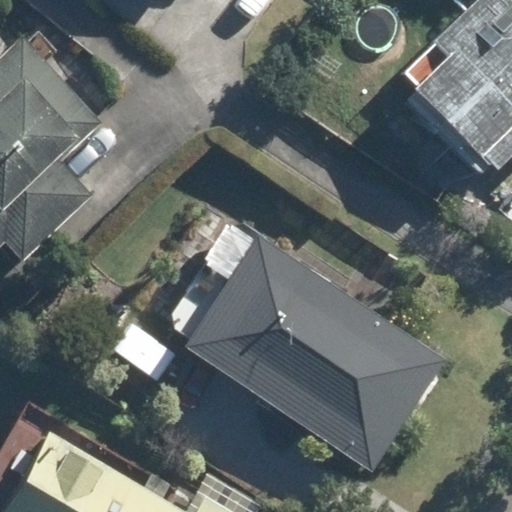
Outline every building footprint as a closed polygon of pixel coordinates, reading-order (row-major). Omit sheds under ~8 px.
[(511,0),(477,0),(432,44),(447,59),(412,94),(493,177),(511,158),(511,0)] [(339,38),(327,54),(340,65),(352,49),(339,38)] [(22,41),(0,60),(0,245),(17,263),(88,198),(57,162),(98,125),(22,41)] [(230,270),(185,333),(367,462),(441,358),(254,226),(247,233),(223,216),(199,249),(230,270)] [(64,443),(20,511),(214,511),(213,511),(211,511),(172,511),(180,498),(159,486),(153,498),(64,443)]
